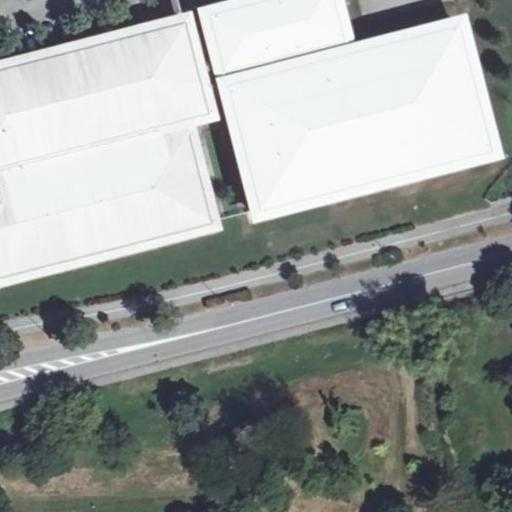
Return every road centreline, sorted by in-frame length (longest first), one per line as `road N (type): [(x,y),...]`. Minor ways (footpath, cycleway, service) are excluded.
road 1 (secondary): [(504,252),(146,346)]
road 2 (secondary): [(0,395),(146,346)]
road 3 (secondary): [(146,346),(0,363)]
